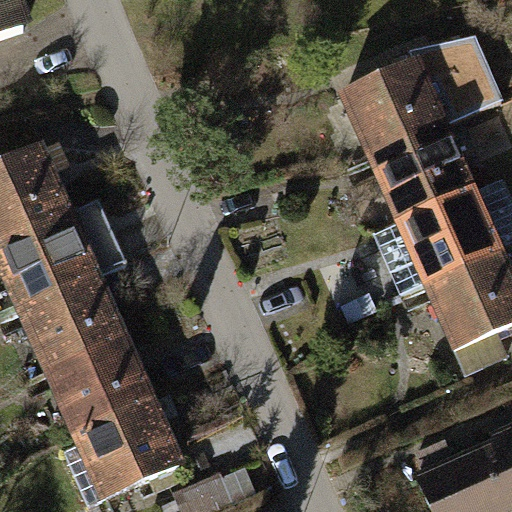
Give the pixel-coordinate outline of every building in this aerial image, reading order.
[(0,0),(0,29),(36,17),(30,0),(0,0)] [(340,92),(368,155),(451,118),(423,55),(340,92)] [(36,117),(0,125),(0,245),(78,212),(36,117)] [(368,155),(397,219),(480,181),(451,118),(368,155)] [(397,219),(425,282),(508,245),(480,181),(397,219)] [(78,212),(0,245),(0,267),(20,313),(106,275),(78,212)] [(425,282),(453,345),(511,318),(511,252),(508,245),(425,282)] [(106,275),(20,313),(48,376),(133,339),(106,275)] [(133,339),(48,376),(76,440),(161,402),(133,339)] [(161,402),(76,440),(104,503),(189,466),(161,402)] [(511,511),(511,428),(497,435),(500,441),(458,459),(451,443),(416,459),(439,511),(511,511)] [(248,471),(177,502),(181,511),(216,511),(258,494),(248,471)]
